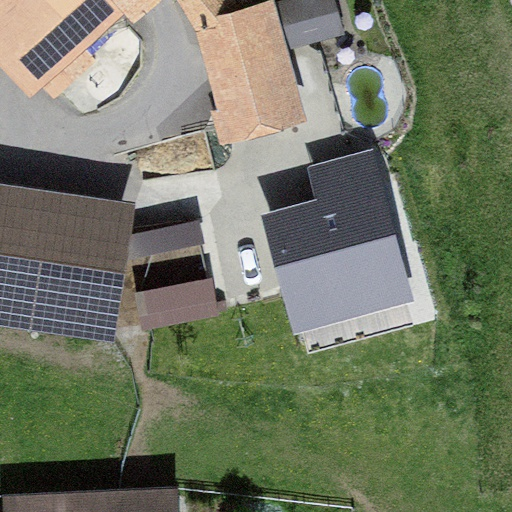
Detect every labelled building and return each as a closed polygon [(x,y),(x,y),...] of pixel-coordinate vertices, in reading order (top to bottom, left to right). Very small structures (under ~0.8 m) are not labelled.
[(176,0),(193,18),(256,2),(255,0),(0,0),(0,49),(32,87),(126,0),(176,0)] [(277,0),(263,0),(256,2),(193,18),(223,138),(308,116),(277,0)] [(363,164),(341,156),(317,157),(296,167),(280,185),(273,207),(274,230),(284,251),(301,266),(324,274),(347,273),(368,263),(384,246),(391,224),(390,200),(380,179),(363,164)] [(135,202),(0,181),(0,319),(114,336),(135,202)] [(5,497),(5,511),(179,511),(179,491),(5,497)]
